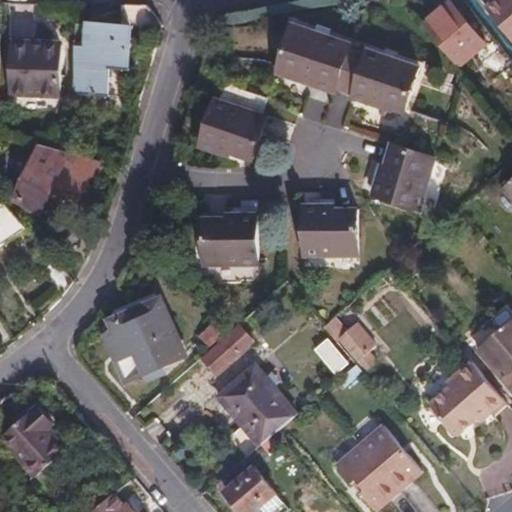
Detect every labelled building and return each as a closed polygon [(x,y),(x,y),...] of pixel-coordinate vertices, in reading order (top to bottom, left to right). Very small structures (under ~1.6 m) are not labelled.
[(511,0),(503,0),(501,2),(500,0),(492,0),(482,8),(511,45),(511,44),(511,0)] [(439,8),(419,24),(454,66),(481,44),(447,2),(439,8)] [(127,35),(155,37),(157,30),(139,11),(115,11),(115,33),(83,31),(81,54),(70,54),(69,101),(103,103),(106,74),(124,75),(126,51),(127,35)] [(308,86),(329,93),(331,89),(344,52),(346,47),(290,27),(275,69),(309,81),(308,86)] [(57,98),(57,48),(35,48),(9,47),(9,97),(57,98)] [(344,52),(331,89),(343,93),(341,98),(363,105),(364,101),(398,113),(413,70),(358,51),(356,57),(344,52)] [(249,164),(261,120),(209,106),(196,154),(217,160),(218,155),(249,164)] [(69,147),(70,120),(58,120),(59,144),(69,147)] [(59,144),(37,137),(13,189),(17,191),(15,195),(39,207),(45,196),(50,186),(75,197),(85,175),(82,172),(90,154),(69,147),(59,144)] [(433,161),(389,146),(378,179),(374,178),(368,196),(416,212),(433,161)] [(88,175),(97,156),(90,154),(82,172),(85,175),(88,175)] [(0,246),(23,231),(0,204),(0,246)] [(354,256),(354,211),(317,211),(317,206),(298,206),(298,257),(354,256)] [(252,265),(252,214),(234,214),(234,220),(211,220),(198,220),(197,264),(252,265)] [(43,239),(75,254),(83,239),(51,223),(43,239)] [(34,273),(55,295),(68,283),(47,261),(34,273)] [(182,359),(156,302),(117,319),(102,341),(115,371),(122,385),(138,379),(143,390),(160,383),(155,371),(182,359)] [(334,317),(320,328),(353,367),(359,374),(376,360),(368,351),(375,345),(356,321),(345,330),(334,317)] [(511,370),(505,363),(511,357),(511,321),(475,353),(511,396),(511,370)] [(252,343),(239,328),(203,358),(215,373),(252,343)] [(201,353),(213,343),(203,331),(191,341),(201,353)] [(333,375),(344,365),(324,341),(312,351),(333,375)] [(476,425),(500,405),(465,365),(442,384),(445,389),(425,405),(453,438),(463,430),(473,421),(476,425)] [(293,411),(255,366),(218,396),(242,424),(256,442),(293,411)] [(353,367),(331,384),(338,392),(359,374),(353,367)] [(9,448),(28,472),(40,462),(57,449),(39,427),(45,422),(29,403),(11,418),(0,426),(0,442),(7,450),(9,448)] [(381,428),(357,448),(395,493),(419,473),(404,456),(400,459),(391,450),(396,446),(381,428)] [(400,451),(396,446),(391,450),(400,459),(404,456),(400,451)] [(372,511),(395,493),(357,448),(333,468),(348,486),(352,482),(360,492),(356,495),(364,504),(370,511),(372,511)] [(28,472),(36,481),(48,471),(40,462),(28,472)] [(248,511),(257,505),(273,491),(251,466),(223,490),(241,511),(248,511)] [(352,482),(348,486),(356,495),(360,492),(352,482)] [(282,511),(287,508),(273,491),(257,505),(262,511),(282,511)] [(104,493),(82,511),(121,511),(116,506),(104,493)] [(121,511),(129,511),(124,507),(120,502),(116,506),(121,511)]
